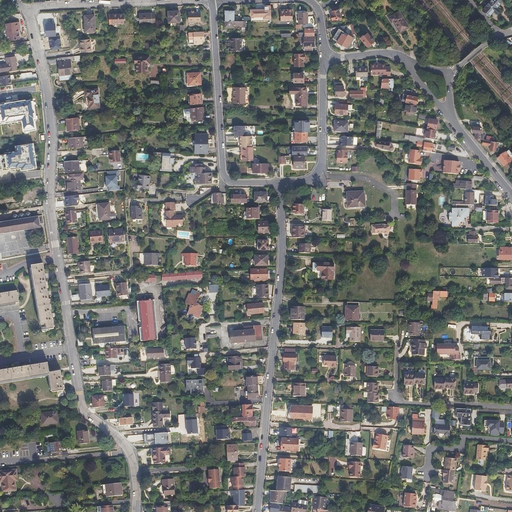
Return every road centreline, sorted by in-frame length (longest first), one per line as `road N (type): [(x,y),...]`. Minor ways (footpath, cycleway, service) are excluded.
road 1 (residential): [(72,349),(50,207),(49,104),(24,8)]
road 2 (residential): [(258,511),(281,269),(279,183)]
road 3 (residential): [(211,0),(223,173),(233,182),(279,183)]
road 4 (residential): [(24,8),(204,0)]
road 5 (residential): [(0,464),(130,452)]
road 6 (residential): [(130,452),(83,409),(72,349)]
